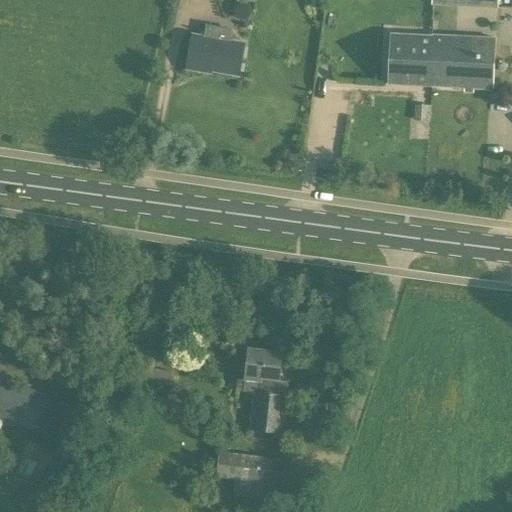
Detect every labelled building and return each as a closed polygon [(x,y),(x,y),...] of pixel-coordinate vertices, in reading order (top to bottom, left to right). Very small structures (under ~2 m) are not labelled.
[(206,24),(204,37),(192,35),(186,68),(211,72),(211,71),(238,75),(243,44),(229,42),(231,29),(206,24)] [(389,85),(432,87),(432,72),(430,72),(432,39),(432,37),(391,36),(389,85)] [(432,36),(432,37),(432,39),(430,72),(432,72),(432,87),(491,90),(494,39),(432,36)] [(279,380),(281,355),(248,352),(245,381),(260,382),(260,378),(279,380)] [(170,393),(174,373),(140,366),(136,387),(170,393)] [(0,418),(33,432),(47,396),(0,377),(0,418)] [(253,391),(277,395),(279,380),(260,378),(260,382),(245,381),(244,393),(252,393),(253,391)] [(282,435),(287,396),(277,395),(253,391),(252,393),(248,431),(282,435)] [(273,502),(278,460),(218,453),(215,478),(234,481),(232,498),(273,502)]
